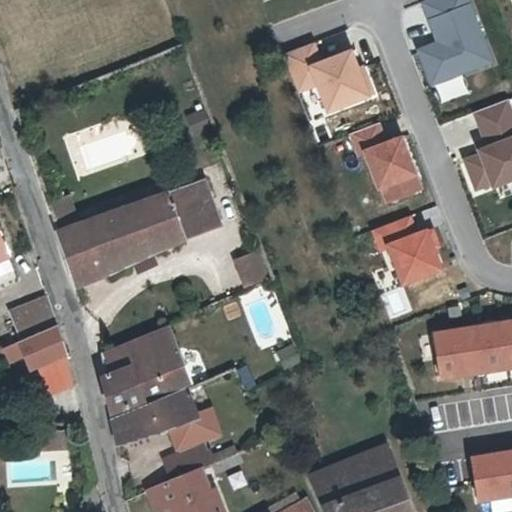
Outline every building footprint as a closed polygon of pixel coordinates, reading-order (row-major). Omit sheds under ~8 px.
[(492,63),(469,0),(417,0),(433,42),(416,48),(430,86),(492,63)] [(315,43),(283,55),(297,94),(313,88),(323,116),(373,99),(355,47),(321,59),(315,43)] [(511,179),(511,117),(505,101),(471,114),(484,147),(457,157),(472,195),(511,179)] [(387,138),(380,121),(346,134),(355,156),(360,154),(374,191),(379,190),(384,203),(419,189),(398,134),(387,138)] [(183,190),(169,194),(185,234),(218,218),(205,182),(183,190)] [(154,244),(157,253),(188,240),(185,234),(169,194),(61,233),(65,246),(71,267),(78,288),(107,275),(104,259),(154,244)] [(411,216),(370,230),(377,251),(384,248),(397,288),(441,274),(426,227),(416,230),(411,216)] [(10,259),(0,234),(0,280),(14,275),(7,260),(10,259)] [(107,275),(157,253),(154,244),(104,259),(107,275)] [(255,250),(229,261),(241,290),(266,280),(255,250)] [(6,314),(17,342),(53,327),(45,302),(6,314)] [(511,319),(429,332),(436,381),(511,369),(511,319)] [(102,355),(107,377),(179,347),(170,326),(102,355)] [(53,327),(17,342),(13,344),(24,371),(60,357),(56,339),(53,327)] [(291,344),(273,350),(279,369),(297,363),(291,344)] [(194,380),(179,347),(107,377),(102,379),(107,394),(113,414),(194,380)] [(44,372),(52,390),(71,381),(63,363),(44,372)] [(168,430),(200,420),(197,413),(188,388),(156,401),(114,418),(116,428),(120,447),(141,439),(168,430)] [(200,420),(168,430),(174,451),(221,434),(211,408),(197,413),(200,420)] [(413,511),(385,441),(308,472),(323,511),(413,511)] [(214,472),(240,463),(233,444),(207,454),(214,472)] [(511,449),(466,456),(473,505),(511,499),(511,449)] [(158,467),(166,486),(177,481),(204,471),(207,469),(199,450),(158,467)] [(158,507),(159,511),(169,511),(178,509),(179,511),(226,511),(217,490),(213,491),(204,471),(177,481),(166,486),(153,491),(158,507)] [(286,511),(316,511),(313,505),(310,499),(286,511)]
